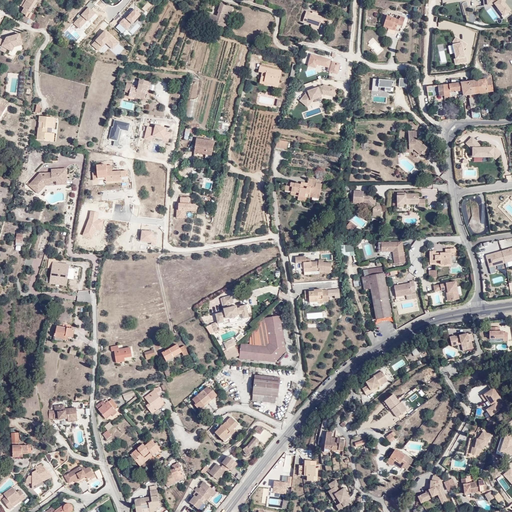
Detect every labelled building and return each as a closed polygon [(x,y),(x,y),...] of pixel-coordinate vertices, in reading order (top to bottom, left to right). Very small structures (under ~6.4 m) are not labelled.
[(25,9),(19,19),(23,21),(25,16),(34,20),(37,14),(32,12),(38,0),(29,0),(28,2),(25,9)] [(23,0),(20,8),(25,9),(28,2),(24,0),(23,0)] [(497,10),(500,15),(502,13),(506,18),(511,15),(509,12),(511,9),(511,5),(511,0),(502,0),(502,1),(500,1),(499,0),(483,0),(484,6),(494,4),(495,4),(498,8),(497,10)] [(214,21),(224,25),(228,14),(230,14),(232,9),(224,6),(225,5),(219,3),(216,12),(217,12),(216,16),(209,14),(206,23),(212,25),(214,21)] [(126,31),(141,16),(134,8),(118,23),(126,31)] [(312,13),(306,11),(303,22),(311,25),(311,26),(319,29),(321,23),(325,24),(328,16),(323,14),(322,17),(312,13)] [(404,19),(399,17),(397,21),(387,17),(383,29),(394,33),(396,28),(400,29),(404,19)] [(226,25),(224,25),(214,21),(212,25),(225,29),(226,25)] [(102,55),(108,48),(113,52),(120,45),(106,30),(92,44),(102,55)] [(20,34),(7,38),(5,42),(0,39),(0,49),(6,53),(4,55),(13,60),(17,51),(24,49),(20,34)] [(453,45),(456,59),(457,59),(458,64),(467,62),(466,56),(465,57),(463,50),(465,47),(462,45),(461,40),(456,37),(453,42),(454,45),(453,45)] [(316,64),(328,67),(327,71),(337,74),(340,64),(332,62),(332,63),(329,62),(330,60),(311,55),(308,65),(314,67),(315,64),(316,64)] [(267,83),(280,87),(283,73),(260,68),(259,74),(261,75),(265,76),(265,80),(260,79),(259,86),(266,88),(267,83)] [(484,80),(478,80),(480,93),(488,92),(493,91),(492,79),(491,76),(484,77),(484,80)] [(378,91),(378,87),(385,87),(384,91),(393,91),(394,81),(372,79),(371,90),(378,91)] [(470,81),(472,94),(480,93),(478,80),(470,81)] [(463,95),(465,95),(472,94),(470,81),(461,82),(463,95)] [(450,84),(452,96),(463,95),(461,82),(450,84)] [(142,97),(146,97),(148,85),(137,84),(136,93),(130,93),(131,89),(124,88),(123,97),(129,97),(128,101),(136,102),(136,100),(141,101),(142,97)] [(445,97),(452,96),(450,84),(443,85),(445,95),(445,97)] [(434,90),(434,96),(445,95),(443,85),(428,86),(428,91),(434,90)] [(335,97),(336,88),(324,86),(308,91),(308,93),(306,94),(300,101),(307,107),(308,107),(311,103),(311,101),(322,98),(321,95),(335,97)] [(54,128),(55,118),(39,116),(36,140),(50,141),(51,133),(47,133),(47,128),(54,128)] [(220,122),(219,129),(226,130),(227,123),(220,122)] [(416,132),(408,131),(407,141),(404,142),(404,146),(402,146),(403,152),(413,152),(418,156),(420,153),(424,156),(429,149),(421,142),(420,144),(416,140),(416,132)] [(214,141),(197,138),(194,151),(205,152),(204,157),(211,158),(214,141)] [(472,138),(466,143),(473,151),(474,151),(474,157),(492,156),(498,156),(498,153),(496,151),(497,150),(495,148),(493,150),(493,148),(482,149),(481,147),(479,144),(478,145),(472,138)] [(287,143),(277,142),(276,149),(286,151),(287,143)] [(497,150),(496,151),(498,153),(498,156),(492,156),(495,160),(501,153),(492,145),(493,148),(493,150),(495,148),(497,150)] [(107,169),(112,169),(112,165),(96,166),(96,172),(92,172),(93,183),(97,183),(97,185),(113,184),(113,181),(122,181),(122,183),(122,191),(129,190),(128,172),(112,172),(107,173),(107,169)] [(66,168),(50,169),(50,172),(40,173),(28,184),(37,194),(45,187),(50,186),(50,182),(56,182),(56,186),(67,186),(66,168)] [(308,194),(316,196),(317,196),(320,184),(315,183),(315,179),(307,178),(306,182),(304,189),(297,188),(298,185),(288,183),(288,186),(283,185),(282,190),(289,191),(297,192),(296,196),(307,198),(308,194)] [(304,189),(306,182),(299,181),(298,185),(297,188),(304,189)] [(206,198),(216,200),(218,190),(208,187),(206,198)] [(372,216),(375,216),(380,216),(380,207),(374,204),(368,196),(362,196),(362,191),(352,191),(351,201),(361,202),(364,203),(371,211),(372,216)] [(417,194),(404,194),(404,196),(395,196),(395,206),(404,206),(404,203),(417,203),(417,200),(417,194)] [(178,197),(177,219),(185,219),(186,212),(197,212),(197,204),(189,204),(189,197),(178,197)] [(106,201),(107,209),(120,208),(122,208),(121,200),(106,201)] [(120,216),(105,217),(105,208),(103,208),(104,225),(124,223),(122,208),(120,208),(120,216)] [(346,228),(352,233),(357,227),(350,222),(346,228)] [(25,234),(16,233),(15,241),(22,242),(22,238),(25,239),(25,234)] [(400,243),(379,243),(379,253),(390,253),(391,259),(402,257),(400,243)] [(353,245),(341,246),(342,257),(354,256),(353,245)] [(511,248),(502,251),(505,263),(511,260),(511,248)] [(452,249),(446,249),(446,251),(441,252),(442,256),(436,257),(436,259),(432,260),(432,256),(426,256),(428,267),(434,266),(435,264),(438,264),(439,267),(450,266),(449,255),(452,255),(452,249)] [(489,267),(505,263),(502,251),(486,256),(489,267)] [(306,255),(296,256),(296,263),(304,263),(304,272),(317,272),(317,270),(320,270),(320,272),(330,272),(331,263),(323,261),(324,260),(319,259),(319,261),(312,262),(312,258),(306,258),(306,255)] [(49,284),(67,287),(68,278),(78,279),(79,268),(70,267),(70,264),(52,262),(49,284)] [(380,267),(365,269),(366,276),(359,277),(361,290),(369,288),(374,319),(389,316),(380,267)] [(408,283),(395,286),(397,296),(411,293),(412,297),(415,296),(412,280),(407,281),(408,283)] [(457,281),(433,285),(434,292),(448,290),(448,293),(447,294),(448,301),(460,300),(457,281)] [(156,286),(127,288),(128,295),(159,293),(156,286)] [(316,300),(317,303),(329,301),(328,290),(322,290),(321,288),(304,289),(304,297),(309,297),(309,300),(316,300)] [(233,303),(232,296),(223,298),(225,305),(227,304),(228,308),(224,309),(224,312),(216,314),(218,324),(224,322),(223,319),(230,317),(230,319),(235,317),(235,316),(242,314),(243,318),(249,317),(246,305),(240,307),(240,308),(237,309),(236,306),(232,307),(231,303),(233,303)] [(240,348),(237,342),(224,349),(229,358),(240,352),(240,358),(276,361),(285,352),(279,311),(275,311),(275,315),(265,317),(268,342),(266,345),(241,342),(240,348)] [(56,325),(54,336),(66,338),(67,335),(72,336),(74,328),(56,325)] [(500,327),(491,327),(491,331),(489,331),(490,339),(503,339),(503,341),(508,341),(508,333),(503,333),(503,331),(500,331),(500,327)] [(457,336),(449,337),(452,347),(461,345),(463,352),(474,349),(472,341),(471,341),(468,334),(457,337),(457,336)] [(158,335),(151,338),(154,343),(161,340),(158,335)] [(119,343),(110,344),(110,350),(114,349),(116,362),(126,361),(125,356),(132,356),(131,346),(119,347),(119,343)] [(178,343),(161,352),(165,360),(182,352),(183,355),(189,355),(184,345),(180,347),(178,343)] [(375,386),(386,378),(381,370),(375,374),(375,375),(366,382),(367,384),(362,388),(367,395),(372,392),(372,391),(374,389),(373,388),(375,386)] [(267,378),(267,374),(255,373),(253,392),(257,392),(276,394),(278,394),(279,379),(267,378)] [(388,381),(386,378),(375,386),(376,388),(381,384),(382,384),(388,381)] [(163,381),(157,383),(163,392),(166,389),(163,381)] [(219,394),(211,384),(193,399),(201,409),(219,394)] [(158,387),(145,395),(150,403),(146,406),(151,414),(162,406),(158,402),(162,398),(160,394),(161,392),(158,387)] [(229,387),(226,389),(232,399),(236,397),(229,387)] [(490,417),(503,408),(498,400),(500,399),(493,389),(489,392),(488,390),(479,397),(485,404),(481,405),(490,417)] [(385,401),(397,418),(411,407),(405,399),(400,403),(393,395),(385,401)] [(112,397),(109,400),(116,408),(119,406),(112,397)] [(116,408),(109,400),(107,402),(104,398),(97,405),(107,417),(117,410),(116,408)] [(76,420),(74,407),(63,408),(63,410),(55,411),(56,415),(53,415),(53,418),(56,418),(56,419),(67,417),(67,421),(76,420)] [(475,418),(481,419),(483,409),(477,408),(475,418)] [(232,432),(233,433),(243,423),(235,415),(220,431),(227,438),(232,432)] [(109,421),(104,425),(108,430),(113,426),(109,421)] [(45,428),(51,433),(54,429),(49,424),(45,428)] [(258,426),(254,430),(260,435),(264,430),(258,426)] [(333,451),(333,447),(334,441),(330,441),(331,436),(332,430),(326,431),(325,450),(333,451)] [(392,430),(386,435),(390,440),(395,437),(394,435),(396,435),(392,430)] [(17,431),(10,431),(10,449),(13,449),(12,454),(17,454),(17,451),(29,451),(30,445),(17,444),(17,431)] [(236,436),(233,433),(232,432),(227,438),(230,441),(236,436)] [(491,439),(483,432),(477,439),(470,438),(467,453),(478,456),(479,449),(482,450),(484,442),(487,443),(491,439)] [(511,435),(506,433),(505,438),(500,451),(511,455),(511,435)] [(343,449),(345,438),(331,436),(330,441),(334,441),(333,447),(343,449)] [(143,441),(132,449),(139,459),(149,451),(151,453),(153,455),(161,449),(152,437),(144,443),(143,441)] [(248,446),(243,450),(247,455),(253,451),(251,449),(259,440),(255,437),(248,446)] [(500,451),(505,438),(501,437),(496,454),(511,458),(511,455),(500,451)] [(411,460),(399,450),(398,451),(394,447),(384,460),(389,463),(391,461),(399,468),(402,466),(404,468),(411,460)] [(139,459),(132,449),(129,451),(139,463),(151,453),(149,451),(139,459)] [(239,463),(229,455),(225,459),(224,458),(222,462),(219,460),(208,473),(218,480),(225,471),(229,473),(231,471),(232,471),(239,463)] [(308,459),(302,459),(301,465),(298,465),(297,474),(305,474),(305,480),(315,480),(315,471),(313,471),(313,463),(307,463),(308,459)] [(178,467),(181,466),(179,460),(170,464),(171,468),(172,471),(166,474),(166,472),(162,474),(167,485),(176,481),(175,478),(184,474),(182,468),(179,470),(178,467)] [(52,478),(40,465),(34,468),(35,472),(34,472),(33,473),(31,473),(31,477),(28,477),(24,483),(25,485),(31,485),(31,489),(52,478)] [(201,471),(204,474),(209,469),(205,466),(201,471)] [(78,479),(79,481),(86,478),(87,480),(94,477),(88,468),(84,470),(84,469),(80,467),(63,477),(65,480),(65,481),(67,485),(73,482),(78,479)] [(286,494),(287,486),(292,487),(293,477),(283,476),(282,482),(275,482),(274,493),(286,494)] [(478,491),(483,490),(482,479),(470,481),(470,478),(460,479),(461,484),(463,484),(464,493),(478,492),(478,491)] [(452,479),(444,482),(448,492),(457,488),(452,479)] [(211,494),(215,490),(203,480),(200,483),(201,485),(199,487),(197,486),(193,490),(195,491),(194,492),(195,493),(193,496),(191,495),(187,500),(197,508),(205,499),(206,500),(211,494)] [(350,498),(344,488),(340,491),(337,486),(339,485),(336,480),(329,484),(332,489),(337,498),(340,504),(342,503),(344,507),(351,503),(349,498),(350,498)] [(438,480),(429,480),(429,488),(424,490),(425,492),(417,495),(420,503),(437,495),(440,503),(447,501),(440,485),(438,485),(438,480)] [(9,511),(13,509),(11,506),(19,501),(21,503),(25,500),(19,491),(15,493),(12,488),(2,495),(4,499),(1,501),(9,511)] [(157,506),(155,489),(148,490),(147,490),(147,495),(133,497),(134,511),(141,510),(140,504),(147,502),(148,509),(154,509),(154,506),(157,506)] [(332,489),(328,492),(333,500),(337,498),(332,489)] [(489,501),(495,498),(491,491),(485,495),(489,501)] [(49,505),(40,511),(65,511),(67,511),(69,511),(70,509),(70,506),(69,505),(69,504),(68,503),(66,502),(64,502),(62,503),(61,504),(60,506),(59,504),(52,509),(49,505)]
